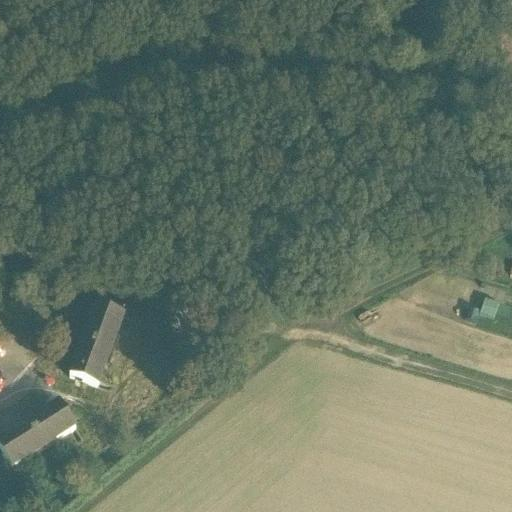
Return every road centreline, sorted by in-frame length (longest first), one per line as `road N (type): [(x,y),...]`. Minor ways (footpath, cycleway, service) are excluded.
road 1 (track): [(511,397),(0,239)]
road 2 (track): [(89,511),(292,335)]
road 3 (residential): [(511,224),(292,335)]
